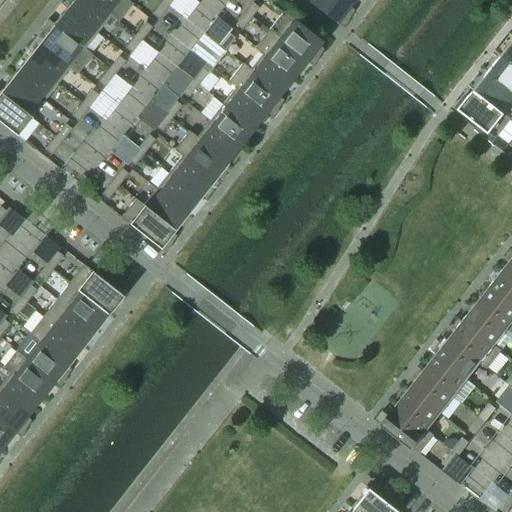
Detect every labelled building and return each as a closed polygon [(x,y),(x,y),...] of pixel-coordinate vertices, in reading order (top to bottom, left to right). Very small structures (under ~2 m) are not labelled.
[(110,16),(89,0),(71,0),(65,8),(97,33),(109,17),(110,16)] [(89,0),(110,16),(109,17),(117,23),(132,4),(126,0),(89,0)] [(172,0),(168,6),(182,18),(195,1),(194,0),(172,0)] [(351,6),(343,0),(307,0),(342,28),(349,16),(345,13),(351,6)] [(158,19),(168,6),(162,2),(152,14),(158,19)] [(248,21),(258,8),(252,3),(242,16),(248,21)] [(97,33),(65,8),(52,24),(52,25),(84,50),(85,49),(97,33)] [(321,43),(282,13),(268,30),(307,61),(306,62),(312,66),(319,55),(314,51),(321,43)] [(241,30),(248,21),(242,16),(235,25),(241,30)] [(203,35),(218,46),(228,33),(231,29),(217,18),(203,35)] [(84,50),(52,25),(52,24),(47,20),(40,31),(44,35),(39,42),(70,67),(69,68),(77,74),(92,55),(85,49),(84,50)] [(141,40),(151,28),(145,23),(135,36),(141,40)] [(307,61),(268,30),(254,48),(261,54),(262,53),(294,78),(306,62),(307,61)] [(224,51),(234,38),(228,33),(218,46),(224,51)] [(208,59),(218,46),(203,35),(190,52),(204,63),(208,59)] [(131,53),(141,40),(135,36),(125,48),(131,53)] [(156,52),(141,40),(131,53),(128,57),(142,69),(156,52)] [(70,67),(39,42),(25,59),(57,84),(69,68),(70,67)] [(511,42),(502,55),(511,62),(511,42)] [(214,64),(224,51),(218,46),(208,59),(214,64)] [(177,69),(191,80),(201,67),(204,63),(190,52),(177,69)] [(294,78),(262,53),(261,54),(249,69),(242,63),(241,64),(280,95),(294,78)] [(511,62),(502,55),(488,73),(511,91),(511,62)] [(114,74),(124,61),(118,56),(108,69),(114,74)] [(57,84),(25,59),(12,76),(43,101),(57,84)] [(280,95),(241,64),(227,82),(234,88),(235,87),(267,112),(266,113),(272,117),(279,106),(274,102),(280,95)] [(197,85),(207,72),(201,67),(191,80),(197,85)] [(104,87),(114,74),(108,69),(98,82),(104,87)] [(181,93),(191,80),(177,69),(163,85),(178,97),(181,93)] [(511,118),(511,91),(488,73),(474,90),(511,120),(511,118)] [(129,85),(114,74),(104,87),(101,91),(115,103),(129,85)] [(12,76),(0,90),(0,94),(30,118),(43,101),(12,76)] [(187,98),(197,85),(191,80),(181,93),(187,98)] [(150,102),(164,114),(174,101),(178,97),(163,85),(150,102)] [(235,87),(234,88),(222,104),(253,129),(266,113),(267,112),(235,87)] [(88,108),(98,95),(91,90),(81,103),(88,108)] [(511,120),(474,90),(467,99),(465,97),(457,107),(496,138),(511,120)] [(98,95),(88,108),(102,119),(115,103),(101,91),(98,95)] [(30,118),(0,94),(0,123),(16,135),(30,118)] [(171,119),(181,106),(174,101),(164,114),(171,119)] [(154,126),(164,114),(150,102),(136,119),(151,130),(154,126)] [(77,121),(88,108),(81,103),(71,116),(77,121)] [(253,129),(222,104),(208,121),(240,146),(253,129)] [(160,131),(167,124),(171,119),(164,114),(154,126),(160,131)] [(208,121),(196,137),(195,138),(227,163),(240,146),(208,121)] [(61,142),(71,129),(65,124),(54,137),(61,142)] [(227,163),(195,138),(196,137),(188,131),(173,150),(181,156),(182,155),(213,180),(227,163)] [(144,153),(154,140),(148,135),(138,148),(144,153)] [(128,160),(138,148),(123,136),(110,153),(124,165),(128,160)] [(50,155),(61,142),(54,137),(44,150),(50,155)] [(134,165),(144,153),(138,148),(128,160),(134,165)] [(182,155),(181,156),(168,172),(200,197),(213,180),(182,155)] [(117,186),(127,174),(121,169),(111,182),(117,186)] [(200,197),(168,172),(155,189),(187,214),(200,197)] [(107,199),(117,186),(111,182),(101,194),(107,199)] [(155,189),(142,205),(142,206),(173,231),(187,214),(155,189)] [(173,231),(142,206),(142,205),(135,199),(120,218),(165,253),(172,241),(167,238),(173,231)] [(6,212),(0,218),(0,228),(10,236),(24,219),(9,208),(6,212)] [(31,253),(46,264),(56,251),(59,247),(44,236),(31,253)] [(52,269),(62,256),(56,251),(46,264),(52,269)] [(511,258),(503,270),(511,277),(511,258)] [(42,282),(52,269),(46,264),(36,277),(42,282)] [(122,295),(91,271),(83,265),(69,282),(108,313),(122,295)] [(5,287),(19,298),(29,285),(32,281),(18,270),(5,287)] [(511,277),(503,270),(489,287),(511,305),(511,277)] [(108,313),(69,282),(56,299),(95,330),(108,313)] [(35,290),(29,285),(19,298),(25,303),(35,290)] [(511,305),(489,287),(476,304),(508,329),(507,330),(511,333),(511,305)] [(15,316),(25,303),(19,298),(9,311),(15,316)] [(95,330),(56,299),(42,316),(81,347),(95,330)] [(508,329),(476,304),(462,321),(494,346),(495,345),(507,330),(508,329)] [(81,347),(42,316),(29,333),(68,364),(81,347)] [(494,346),(462,321),(459,318),(453,326),(456,329),(449,338),(481,363),(480,364),(487,369),(501,351),(495,345),(494,346)] [(0,334),(9,324),(2,319),(0,321),(0,334)] [(68,364),(29,333),(28,334),(36,340),(24,356),(16,350),(60,385),(66,375),(62,371),(68,364)] [(481,363),(449,338),(436,355),(467,380),(480,364),(481,363)] [(60,385),(16,350),(2,367),(41,398),(54,382),(60,386),(60,385)] [(467,380),(436,355),(422,372),(454,397),(467,380)] [(41,398),(2,367),(2,368),(9,374),(0,385),(0,393),(28,415),(41,398)] [(454,397),(422,372),(409,389),(441,414),(454,397)] [(502,401),(511,387),(505,382),(495,395),(502,401)] [(511,387),(502,401),(499,404),(511,414),(511,387)] [(441,414),(409,389),(396,406),(427,431),(428,430),(441,414)] [(28,415),(0,393),(0,420),(14,432),(14,433),(19,437),(26,426),(22,422),(28,415)] [(485,421),(495,409),(489,403),(479,416),(485,421)] [(427,431),(396,406),(388,415),(382,410),(376,419),(420,454),(434,436),(428,430),(427,431)] [(475,435),(485,421),(479,416),(468,429),(475,435)] [(14,432),(0,420),(0,448),(1,449),(14,433),(14,432)] [(459,455),(469,443),(462,437),(452,450),(459,455)] [(449,468),(459,455),(452,450),(442,463),(449,468)] [(473,466),(459,455),(449,468),(446,472),(460,483),(473,466)] [(499,508),(509,494),(495,483),(481,499),(496,511),(499,508)] [(396,511),(366,488),(352,506),(360,511),(396,511)] [(504,511),(506,511),(511,504),(511,496),(509,494),(499,508),(504,511)]
